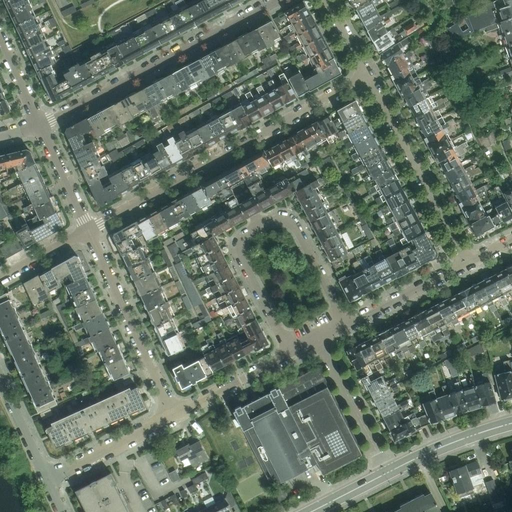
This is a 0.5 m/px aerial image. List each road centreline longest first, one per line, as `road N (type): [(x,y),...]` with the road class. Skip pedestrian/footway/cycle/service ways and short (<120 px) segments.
road 1 (residential): [(281,0),(39,124)]
road 2 (residential): [(468,266),(368,77)]
road 3 (residential): [(89,234),(174,414)]
road 4 (residential): [(368,77),(225,157)]
road 5 (residential): [(225,157),(89,234)]
road 6 (residential): [(290,356),(238,253),(239,240),(260,227)]
road 7 (residential): [(260,227),(292,226),(346,328)]
road 8 (residential): [(317,343),(387,472)]
road 9 (residential): [(45,480),(174,414)]
road 10 (residential): [(346,328),(468,266)]
road 11 (secondary): [(511,423),(387,472)]
road 12 (residential): [(174,414),(290,356)]
road 13 (residential): [(39,124),(89,234)]
